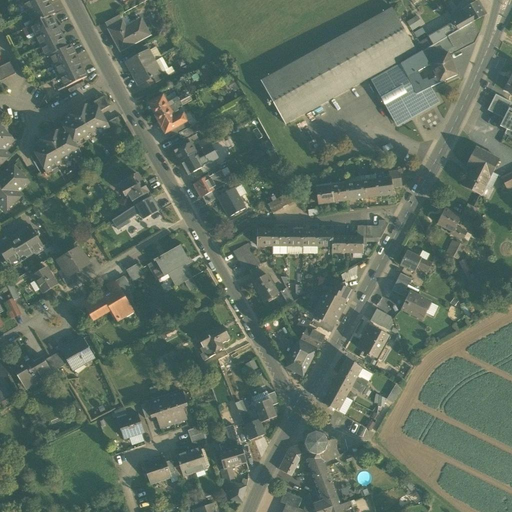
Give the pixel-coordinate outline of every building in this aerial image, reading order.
[(30,0),(24,3),(29,14),(50,3),(47,0),(30,0)] [(29,14),(34,24),(51,16),(52,16),(55,14),(50,3),(29,14)] [(463,10),(464,11),(471,23),(472,22),(485,15),(477,3),(463,10)] [(285,125),(369,78),(403,59),(416,52),(413,47),(392,8),(261,82),(285,125)] [(459,30),(471,23),(464,11),(452,17),(455,23),(459,30)] [(31,26),(36,37),(57,26),(52,16),(51,16),(34,24),(31,26)] [(105,23),(108,29),(120,22),(120,23),(122,22),(119,16),(105,23)] [(417,16),(406,22),(411,31),(422,25),(417,16)] [(108,29),(120,51),(150,35),(142,21),(124,30),(120,23),(120,22),(108,29)] [(454,33),(447,37),(454,51),(472,42),(476,33),(472,23),(472,22),(471,23),(459,30),(453,33),(454,33)] [(473,22),(472,23),(476,33),(472,42),(454,51),(448,54),(449,57),(475,44),(479,34),(473,22)] [(443,30),(447,37),(454,33),(453,33),(459,30),(455,23),(443,30)] [(36,37),(41,47),(62,37),(57,26),(36,37)] [(422,28),(413,33),(416,39),(425,34),(422,28)] [(429,38),(433,45),(447,37),(443,30),(429,38)] [(47,58),(50,56),(66,48),(66,47),(67,47),(62,37),(41,47),(47,58)] [(405,62),(401,64),(408,77),(414,74),(430,65),(430,64),(448,54),(454,51),(447,37),(433,45),(423,51),(418,54),(405,62)] [(429,38),(419,44),(423,51),(433,45),(429,38)] [(137,49),(140,55),(148,51),(151,50),(148,44),(137,49)] [(418,54),(423,51),(419,44),(413,47),(416,52),(418,54)] [(50,56),(56,66),(76,56),(71,45),(67,47),(66,47),(66,48),(50,56)] [(131,69),(133,74),(154,62),(148,51),(140,55),(126,63),(130,69),(131,69)] [(416,52),(403,59),(405,62),(418,54),(416,52)] [(436,78),(439,83),(458,75),(449,57),(448,54),(430,64),(430,65),(436,78)] [(56,66),(61,77),(81,67),(76,56),(56,66)] [(401,64),(405,62),(403,59),(369,78),(371,81),(401,64)] [(0,81),(16,74),(10,62),(0,67),(0,81)] [(160,73),(154,62),(133,74),(136,78),(135,79),(139,85),(153,78),(161,74),(160,73)] [(412,86),(408,77),(401,64),(371,81),(394,123),(409,115),(410,117),(416,113),(415,112),(437,99),(431,88),(416,95),(412,86)] [(87,77),(81,67),(61,77),(66,88),(87,77)] [(153,78),(156,83),(168,76),(165,71),(160,73),(161,74),(153,78)] [(418,83),(414,74),(408,77),(412,86),(418,83)] [(418,83),(412,86),(416,95),(431,88),(439,84),(439,83),(436,78),(428,82),(427,79),(418,83)] [(183,95),(167,104),(169,108),(185,99),(183,95)] [(487,111),(498,116),(500,112),(506,114),(509,108),(511,103),(495,95),(487,111)] [(96,105),(99,112),(109,106),(104,96),(93,102),(95,106),(96,105)] [(155,115),(169,108),(167,104),(163,96),(149,104),(155,115)] [(185,99),(169,108),(173,114),(179,111),(177,109),(188,103),(185,99)] [(409,115),(394,123),(397,128),(439,104),(437,99),(415,112),(416,113),(410,117),(409,115)] [(34,150),(46,172),(52,168),(50,165),(54,163),(56,166),(62,163),(60,160),(62,159),(64,162),(70,158),(68,155),(72,153),(74,156),(80,153),(76,146),(81,143),(79,140),(83,138),(85,141),(90,138),(89,135),(91,133),(93,136),(99,133),(97,130),(101,128),(102,131),(108,128),(108,127),(106,123),(99,112),(96,105),(95,106),(90,109),(88,105),(82,108),(84,111),(78,115),(76,112),(66,118),(68,121),(62,124),(66,131),(61,134),(59,131),(49,136),(51,139),(45,143),(43,140),(37,143),(39,147),(34,150)] [(161,127),(162,127),(175,119),(173,114),(169,108),(155,115),(161,127)] [(503,119),(500,127),(506,130),(504,133),(511,137),(511,110),(509,108),(506,114),(503,119)] [(183,114),(175,119),(162,127),(165,133),(181,125),(187,121),(183,114)] [(108,128),(111,134),(122,128),(116,118),(106,123),(108,127),(108,128)] [(168,139),(179,133),(184,131),(181,125),(165,133),(168,139)] [(0,207),(4,213),(22,195),(20,192),(29,183),(12,165),(2,174),(0,171),(0,165),(10,156),(4,150),(14,141),(0,126),(0,207)] [(192,126),(184,131),(179,133),(184,143),(188,140),(190,144),(191,144),(188,139),(196,135),(197,135),(192,126)] [(201,143),(196,135),(188,139),(191,144),(193,147),(201,143)] [(201,143),(193,147),(196,153),(201,150),(211,145),(207,139),(201,143)] [(181,162),(196,153),(193,147),(191,144),(190,144),(188,140),(184,143),(182,144),(181,143),(173,148),(181,162)] [(201,150),(205,157),(208,163),(214,160),(218,158),(211,145),(201,150)] [(490,177),(499,160),(476,148),(467,165),(473,169),(490,177)] [(180,162),(188,175),(193,172),(193,173),(200,169),(204,167),(203,166),(200,159),(196,153),(181,162),(180,162)] [(208,163),(205,157),(200,159),(203,166),(208,163)] [(200,169),(203,175),(207,172),(218,166),(214,160),(208,163),(203,166),(204,167),(200,169)] [(219,169),(218,166),(207,172),(209,176),(210,177),(221,172),(221,171),(219,168),(219,169)] [(227,168),(221,171),(221,172),(227,183),(233,179),(227,168)] [(463,187),(480,196),(490,177),(473,169),(467,180),(464,186),(463,187)] [(221,172),(210,177),(217,189),(227,183),(221,172)] [(390,173),(390,179),(391,179),(392,187),(400,186),(399,172),(390,173)] [(511,173),(502,179),(507,189),(511,186),(511,173)] [(130,197),(132,202),(148,194),(149,193),(142,182),(138,175),(120,185),(122,189),(122,190),(127,198),(130,197)] [(216,190),(217,189),(210,177),(209,176),(194,185),(201,198),(202,197),(216,190)] [(393,194),(392,187),(391,179),(390,179),(376,181),(378,196),(393,194)] [(363,199),(378,196),(376,181),(361,183),(363,199)] [(348,201),(363,199),(361,183),(346,185),(348,201)] [(334,203),(348,201),(346,185),(331,187),(334,203)] [(319,205),(334,203),(331,187),(316,189),(319,205)] [(219,198),(230,217),(244,209),(233,189),(220,197),(219,197),(219,198)] [(202,197),(206,205),(219,198),(219,197),(220,197),(216,190),(202,197)] [(293,191),(288,194),(293,203),(298,200),(293,191)] [(150,198),(148,194),(132,202),(135,207),(136,206),(150,198)] [(288,206),(293,203),(288,194),(283,196),(288,206)] [(283,208),(288,206),(283,196),(280,198),(278,199),(283,208)] [(150,198),(136,206),(140,213),(144,220),(158,211),(151,197),(150,198)] [(37,205),(42,212),(49,207),(48,206),(52,203),(48,198),(37,205)] [(278,211),(283,208),(278,199),(273,202),(278,211)] [(273,214),(278,211),(273,202),(268,205),(273,214)] [(464,211),(475,217),(479,210),(467,204),(464,211)] [(128,220),(140,213),(136,206),(135,207),(124,213),(128,220)] [(437,225),(451,232),(454,233),(456,228),(461,218),(445,209),(437,225)] [(115,219),(121,229),(130,223),(128,220),(124,213),(115,219)] [(378,221),(378,227),(378,239),(381,239),(389,224),(385,222),(378,221)] [(0,241),(0,250),(9,265),(23,257),(26,257),(43,247),(30,226),(9,239),(6,238),(0,241)] [(366,239),(366,226),(358,226),(358,238),(363,238),(363,246),(366,246),(366,239)] [(467,233),(456,228),(454,233),(451,232),(450,234),(463,240),(467,233)] [(257,247),(273,247),(273,231),(257,230),(257,247)] [(273,231),(273,247),(287,247),(288,231),(273,231)] [(288,231),(287,247),(302,247),(303,247),(303,231),(288,231)] [(303,231),(303,247),(318,247),(318,231),(303,231)] [(318,247),(332,247),(333,237),(333,231),(318,231),(318,247)] [(332,253),(347,253),(348,237),(333,237),(332,247),(332,253)] [(347,253),(353,254),(361,254),(363,254),(363,246),(363,238),(358,238),(348,237),(347,253)] [(446,255),(457,260),(464,246),(453,241),(446,255)] [(233,252),(236,258),(252,249),(249,243),(233,252)] [(155,260),(156,261),(156,262),(181,247),(181,246),(155,260)] [(164,275),(169,273),(180,266),(183,265),(189,261),(181,247),(156,262),(156,261),(149,264),(152,269),(150,270),(156,280),(164,275)] [(236,258),(239,263),(255,254),(252,249),(236,258)] [(70,275),(70,276),(73,274),(86,266),(82,261),(86,259),(81,251),(78,253),(76,250),(58,261),(63,269),(65,268),(70,275)] [(414,273),(417,267),(421,259),(407,252),(400,266),(414,273)] [(239,263),(242,268),(258,259),(255,254),(239,263)] [(260,265),(258,259),(242,268),(245,273),(260,265)] [(432,264),(421,259),(417,267),(428,272),(432,264)] [(459,263),(464,273),(470,271),(464,260),(459,263)] [(126,271),(133,281),(144,275),(137,265),(126,271)] [(182,271),(180,266),(169,273),(177,286),(185,281),(191,279),(186,269),(182,271)] [(342,274),(345,283),(356,279),(357,266),(347,272),(342,274)] [(33,276),(43,293),(57,285),(47,268),(33,276)] [(62,279),(66,285),(76,279),(73,274),(70,276),(70,275),(67,276),(62,279)] [(253,284),(264,302),(278,294),(267,275),(253,284)] [(400,275),(397,280),(408,285),(411,280),(400,275)] [(119,288),(122,293),(130,289),(123,277),(115,282),(119,289),(119,288)] [(185,281),(190,290),(196,287),(191,279),(185,281)] [(405,291),(408,285),(397,280),(392,291),(403,296),(405,291)] [(7,285),(14,301),(20,298),(12,282),(7,285)] [(327,294),(326,294),(344,303),(347,298),(348,299),(352,291),(346,288),(345,283),(338,285),(337,285),(334,290),(331,289),(328,294),(327,294)] [(116,319),(117,321),(126,316),(124,314),(132,309),(122,293),(119,288),(119,289),(105,297),(103,292),(84,304),(94,320),(95,320),(94,319),(111,308),(117,318),(116,319)] [(281,292),(288,305),(293,302),(294,302),(287,289),(287,288),(281,292)] [(410,293),(409,293),(407,298),(402,310),(423,320),(427,310),(425,309),(428,303),(430,304),(431,303),(428,302),(410,293)] [(322,298),(319,304),(340,315),(343,309),(342,308),(343,305),(344,303),(326,294),(324,299),(322,298)] [(339,318),(340,315),(319,304),(316,311),(317,312),(314,317),(332,326),(335,320),(337,317),(339,318)] [(10,308),(14,316),(19,314),(15,305),(10,308)] [(370,321),(381,327),(387,315),(377,309),(370,321)] [(381,327),(388,331),(393,323),(390,318),(387,315),(381,327)] [(306,329),(307,329),(311,322),(301,317),(297,324),(306,329)] [(294,331),(303,336),(306,329),(297,324),(294,331)] [(222,344),(225,342),(227,342),(229,340),(229,337),(227,335),(222,326),(198,339),(203,347),(201,349),(207,360),(215,355),(214,352),(224,347),(222,344)] [(357,348),(376,358),(388,337),(370,327),(357,348)] [(303,336),(300,340),(317,349),(323,337),(307,329),(306,329),(303,336)] [(62,351),(71,367),(83,361),(84,363),(94,358),(83,339),(82,339),(83,341),(74,346),(73,344),(62,351)] [(300,340),(293,353),(310,362),(317,349),(300,340)] [(25,381),(29,388),(36,383),(37,384),(44,380),(42,378),(51,373),(52,375),(53,374),(45,360),(43,358),(35,363),(28,352),(17,359),(18,360),(11,364),(21,383),(25,381)] [(58,353),(52,357),(59,369),(65,365),(58,353)] [(303,377),(310,362),(293,353),(286,368),(303,377)] [(163,359),(170,371),(179,366),(172,354),(163,359)] [(234,367),(231,361),(228,355),(218,360),(220,366),(223,373),(234,367)] [(58,371),(57,370),(50,358),(50,357),(45,360),(53,374),(58,371)] [(57,370),(59,369),(52,357),(50,358),(57,370)] [(343,367),(340,374),(354,382),(357,376),(361,369),(362,369),(357,366),(358,365),(352,362),(352,363),(346,360),(342,367),(343,367)] [(83,361),(71,367),(73,370),(84,363),(83,361)] [(361,369),(357,376),(367,382),(371,374),(361,369)] [(340,374),(331,389),(344,396),(349,386),(352,387),(354,382),(340,374)] [(0,400),(11,394),(2,378),(0,375),(0,400)] [(357,376),(354,382),(365,388),(368,382),(367,382),(357,376)] [(25,381),(21,383),(26,390),(37,384),(36,383),(29,388),(25,381)] [(362,393),(365,388),(354,382),(352,387),(362,393)] [(150,388),(152,393),(159,389),(157,385),(150,388)] [(394,402),(402,388),(396,385),(388,399),(394,402)] [(346,397),(344,396),(331,389),(324,403),(329,406),(328,407),(338,412),(346,397)] [(181,392),(165,397),(173,423),(185,419),(181,407),(186,406),(181,392)] [(251,398),(255,408),(260,406),(259,404),(270,399),(268,395),(267,392),(251,398)] [(270,399),(272,406),(279,403),(274,392),(268,395),(270,399)] [(378,407),(384,408),(385,399),(376,394),(376,400),(378,400),(378,407)] [(161,427),(173,423),(165,397),(148,403),(152,417),(157,415),(161,427)] [(272,406),(270,399),(259,404),(260,406),(255,408),(260,420),(261,423),(277,417),(272,406)] [(141,405),(145,419),(152,417),(148,403),(141,405)] [(118,420),(124,440),(144,433),(137,413),(118,420)] [(241,417),(244,426),(250,423),(247,415),(244,416),(241,417)] [(266,434),(261,423),(260,420),(250,423),(244,426),(250,441),(266,434)] [(188,431),(190,437),(203,433),(201,426),(188,431)] [(225,428),(232,449),(219,453),(224,469),(230,468),(237,465),(246,463),(241,446),(240,446),(237,436),(236,437),(233,427),(229,429),(228,427),(225,428)] [(303,441),(303,445),(304,449),(306,452),(309,455),(314,457),(318,457),(321,456),(323,455),(325,454),(327,451),(329,448),(330,445),(330,442),(328,438),(326,434),(323,432),(319,430),(314,430),(310,431),(307,434),(304,437),(303,441)] [(204,439),(203,433),(190,437),(192,443),(204,439)] [(303,445),(294,448),(292,448),(291,449),(288,451),(285,458),(296,464),(299,459),(307,461),(309,468),(324,463),(323,462),(322,458),(321,456),(318,457),(314,457),(309,455),(306,452),(304,449),(303,445)] [(337,450),(330,445),(329,448),(327,451),(325,454),(327,455),(330,460),(339,456),(337,450)] [(191,450),(188,451),(195,472),(208,468),(201,447),(192,450),(191,450)] [(184,476),(195,472),(188,451),(184,452),(185,453),(176,456),(179,465),(183,477),(184,476)] [(323,455),(321,456),(322,458),(323,462),(327,461),(330,460),(327,455),(325,454),(323,455)] [(290,476),(296,464),(285,458),(279,470),(290,476)] [(144,466),(150,481),(157,479),(158,481),(171,477),(170,474),(166,462),(164,459),(144,466)] [(179,465),(174,467),(171,460),(166,462),(170,474),(175,472),(178,481),(184,479),(184,476),(183,477),(179,465)] [(340,506),(324,463),(309,468),(322,500),(313,504),(315,511),(353,511),(349,502),(340,506)] [(228,497),(231,498),(235,484),(230,468),(224,469),(220,470),(228,497)] [(230,500),(242,503),(246,487),(235,484),(231,498),(230,500)] [(280,503),(286,505),(286,504),(298,509),(302,499),(294,496),(285,492),(280,503)]
